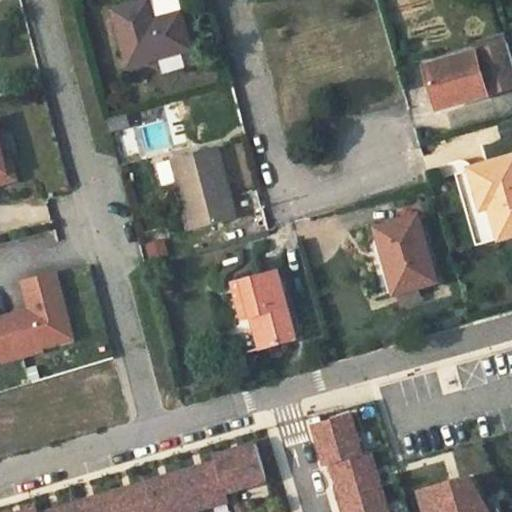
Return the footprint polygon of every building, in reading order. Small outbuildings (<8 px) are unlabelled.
[(149,2),(113,11),(129,66),(191,49),(181,14),(155,21),(149,2)] [(511,87),(511,55),(508,43),(426,67),(439,108),(511,87)] [(504,139),(511,136),(511,121),(501,124),(504,139)] [(3,135),(0,135),(0,150),(2,157),(9,155),(3,135)] [(235,218),(216,147),(172,159),(192,230),(235,218)] [(0,182),(15,179),(9,155),(2,157),(0,150),(0,182)] [(499,211),(493,212),(501,239),(511,235),(511,157),(471,169),(483,209),(491,207),(497,205),(499,211)] [(170,160),(157,163),(162,187),(175,184),(170,160)] [(395,294),(398,293),(417,288),(436,283),(418,217),(377,229),(395,294)] [(165,238),(144,242),(147,259),(168,255),(165,238)] [(298,340),(279,271),(233,283),(243,322),(252,320),(261,351),(298,340)] [(0,347),(2,356),(3,360),(39,351),(38,347),(36,338),(67,330),(53,274),(20,282),(28,310),(0,317),(0,347)] [(417,288),(398,293),(402,305),(420,300),(417,288)] [(36,338),(38,347),(69,339),(67,330),(36,338)] [(388,511),(371,452),(363,454),(351,414),(314,425),(319,442),(326,466),(332,465),(336,478),(345,511),(388,511)] [(190,511),(229,501),(227,493),(268,481),(256,444),(235,450),(215,456),(217,461),(200,466),(164,477),(128,487),(91,499),(57,509),(45,511),(43,511),(42,507),(24,511),(190,511)] [(454,482),(421,492),(426,511),(491,511),(472,477),(454,482)]
